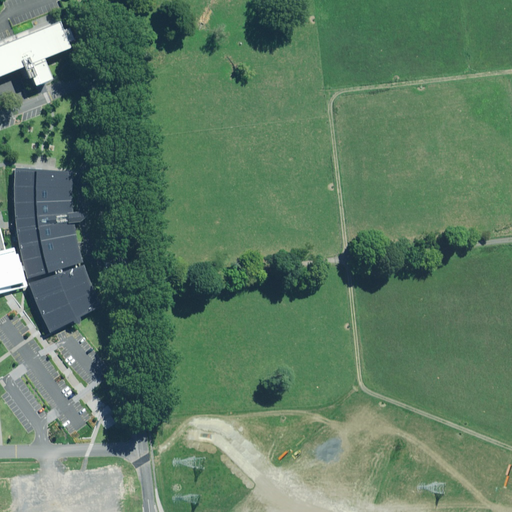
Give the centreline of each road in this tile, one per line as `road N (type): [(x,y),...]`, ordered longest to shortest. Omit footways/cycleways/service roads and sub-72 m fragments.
road 1 (track): [(511,68),(352,86),(340,95),(369,381),(511,438)]
road 2 (track): [(126,291),(355,259),(511,250)]
road 3 (unclassified): [(100,75),(143,450)]
road 4 (unclassified): [(143,450),(0,451)]
